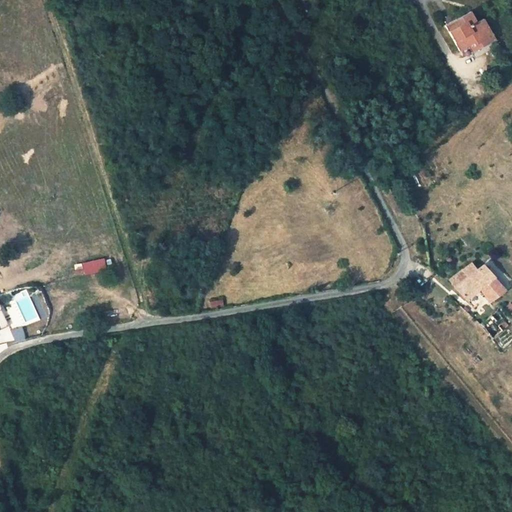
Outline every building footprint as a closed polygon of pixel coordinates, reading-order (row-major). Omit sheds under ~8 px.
[(470,12),(445,26),(459,51),(467,46),(472,43),(476,50),(486,44),(483,40),(491,36),(482,20),(476,23),(470,12)] [(491,36),(483,40),(486,44),(493,40),(491,36)] [(472,43),(467,46),(471,53),(476,50),(472,43)] [(460,271),(465,277),(453,287),(467,300),(479,289),(490,301),(502,291),(480,266),(476,270),(470,263),(460,271)] [(465,277),(460,271),(447,281),(453,287),(465,277)] [(496,311),(479,323),(491,337),(507,326),(496,311)]
